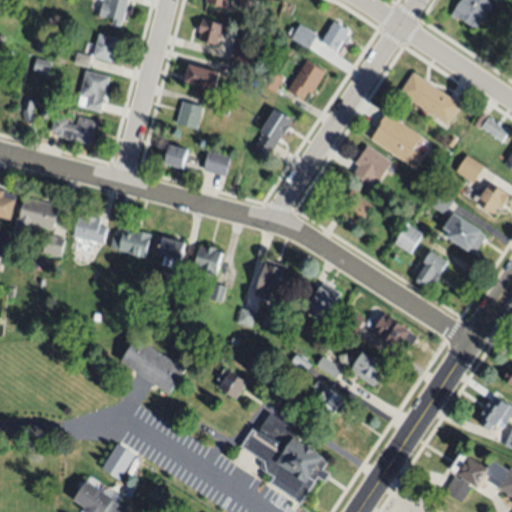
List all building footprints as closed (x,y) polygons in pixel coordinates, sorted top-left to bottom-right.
[(124,0),(128,1),(121,20),(122,20),(120,27),(112,24),(113,19),(99,15),(103,4),(107,6),(109,0),(124,0)] [(228,0),(226,8),(205,3),(205,0),(228,0)] [(238,0),(255,0),(252,11),(237,7),(238,0)] [(488,0),(488,1),(493,4),(478,27),(460,16),(457,21),(450,16),(459,0),(488,0)] [(222,25),(220,33),(223,34),(221,40),(219,39),(217,45),(199,40),(201,34),(198,33),(202,19),(222,25)] [(351,32),(345,43),(343,41),(337,51),(321,42),(333,22),(351,32)] [(317,35),(308,49),(290,39),(299,25),(317,35)] [(118,40),(115,53),(113,53),(110,62),(93,57),(99,34),(118,40)] [(44,44),(41,53),(34,51),(36,42),(44,44)] [(255,50),(251,66),(229,61),(234,45),(255,50)] [(0,48),(11,52),(8,63),(0,61),(0,48)] [(91,56),(88,67),(73,63),(76,52),(91,56)] [(31,69),(35,57),(50,62),(46,74),(31,69)] [(325,71),(311,94),(307,92),(302,101),(287,91),(306,60),(325,71)] [(219,72),(214,90),(185,82),(189,64),(219,72)] [(253,69),(249,85),(232,81),(236,64),(253,69)] [(283,78),(274,92),(261,83),(269,69),(283,78)] [(110,77),(100,112),(85,108),(87,98),(79,96),(86,71),(110,77)] [(461,105),(447,125),(400,92),(413,72),(461,105)] [(35,119),(25,123),(20,111),(23,97),(35,98),(32,109),(35,119)] [(202,106),(197,129),(176,124),(181,101),(202,106)] [(230,108),(227,117),(213,112),(216,103),(230,108)] [(292,119),(289,124),(291,126),(285,136),(282,135),(268,159),(252,149),(262,132),(261,131),(274,109),(292,119)] [(386,111),(421,136),(411,149),(423,157),(414,169),(370,138),(377,129),(374,128),(386,111)] [(487,116),(478,129),(471,124),(480,111),(487,116)] [(67,119),(67,123),(76,125),(78,117),(97,122),(92,144),(73,140),(73,135),(64,133),(64,135),(50,131),(54,116),(67,119)] [(509,132),(502,142),(481,127),(489,117),(509,132)] [(392,162),(379,181),(375,177),(369,186),(352,175),(358,166),(354,163),(366,145),(392,162)] [(183,151),(179,170),(161,166),(166,147),(183,151)] [(206,153),(228,159),(223,177),(202,172),(206,153)] [(455,170),(467,153),(485,166),(473,182),(455,170)] [(508,196),(501,208),(498,206),(493,214),(477,203),(478,202),(473,199),(477,193),(480,195),(488,182),(508,196)] [(359,192),(357,195),(371,205),(356,225),(341,215),(348,204),(338,196),(343,188),(350,192),(353,187),(359,192)] [(440,189),(454,198),(445,214),(430,204),(440,189)] [(0,190),(16,194),(9,219),(0,216),(0,190)] [(58,206),(52,229),(33,224),(29,238),(13,234),(17,219),(19,219),(24,197),(58,206)] [(486,236),(474,254),(447,237),(450,232),(444,228),(454,214),(486,236)] [(101,219),(99,226),(105,228),(102,243),(74,236),(78,216),(85,218),(85,215),(101,219)] [(407,222),(424,233),(410,253),(393,242),(407,222)] [(134,232),(135,230),(151,235),(144,258),(110,248),(111,248),(110,248),(114,232),(121,234),(123,229),(134,232)] [(8,239),(5,253),(4,257),(0,256),(0,233),(8,235),(8,239)] [(65,239),(59,258),(41,253),(47,234),(65,239)] [(184,241),(180,260),(173,259),(171,267),(162,265),(164,256),(151,253),(154,238),(161,240),(162,237),(184,241)] [(198,249),(204,250),(204,247),(213,249),(213,252),(220,253),(215,275),(214,277),(208,275),(207,283),(196,280),(197,273),(196,272),(196,270),(194,270),(193,269),(197,248),(198,249)] [(449,263),(443,273),(443,272),(434,288),(424,282),(422,286),(415,281),(417,277),(415,275),(419,268),(417,267),(427,250),(449,263)] [(287,267),(273,304),(267,302),(268,299),(266,298),(265,301),(253,297),(267,260),(287,267)] [(188,268),(184,297),(173,295),(177,266),(188,268)] [(226,286),(221,302),(209,299),(213,283),(226,286)] [(337,298),(323,322),(306,311),(320,288),(337,298)] [(307,314),(300,325),(289,319),(296,307),(307,314)] [(255,313),(251,327),(250,327),(236,323),(241,308),(255,313)] [(365,319),(362,324),(355,334),(341,324),(351,309),(365,319)] [(99,313),(99,320),(90,319),(91,312),(99,313)] [(272,317),(268,327),(268,328),(267,327),(261,325),(265,315),(272,317)] [(396,322),(411,332),(410,332),(418,337),(406,354),(382,338),(381,338),(374,334),(376,331),(375,330),(379,323),(385,315),(396,322)] [(137,338),(184,370),(168,393),(121,361),(137,338)] [(313,363),(300,381),(284,369),(296,352),(313,363)] [(384,370),(372,388),(349,372),(362,354),(384,370)] [(316,366),(322,357),(341,369),(334,378),(316,366)] [(511,389),(502,383),(503,381),(502,380),(510,366),(511,367),(511,389)] [(247,382),(236,399),(219,387),(231,371),(247,382)] [(316,382),(325,388),(326,387),(343,399),(339,406),(340,406),(339,407),(341,408),(337,414),(335,412),(329,420),(312,407),(318,398),(309,391),(316,382)] [(511,407),(511,413),(505,425),(501,421),(496,427),(495,425),(493,429),(492,429),(491,430),(489,433),(477,425),(479,422),(483,417),(481,415),(494,395),(511,407)] [(268,415),(298,434),(292,442),(320,461),(327,465),(322,471),(329,476),(324,484),(317,479),(299,507),(291,502),(292,500),(268,485),(272,479),(260,471),(260,466),(262,463),(261,463),(239,448),(251,430),(256,433),(268,415)] [(511,450),(503,447),(511,429),(511,450)] [(132,457),(116,483),(99,471),(115,446),(131,456),(132,457)] [(472,464),(484,472),(486,468),(490,461),(504,471),(507,472),(509,469),(511,471),(511,499),(499,491),(485,481),(484,482),(479,491),(476,489),(475,491),(470,488),(469,489),(467,492),(460,504),(444,494),(453,479),(454,477),(448,472),(459,455),(472,464)] [(125,511),(124,511),(79,511),(80,511),(81,510),(70,503),(72,500),(76,493),(73,491),(80,482),(82,484),(125,511)]
